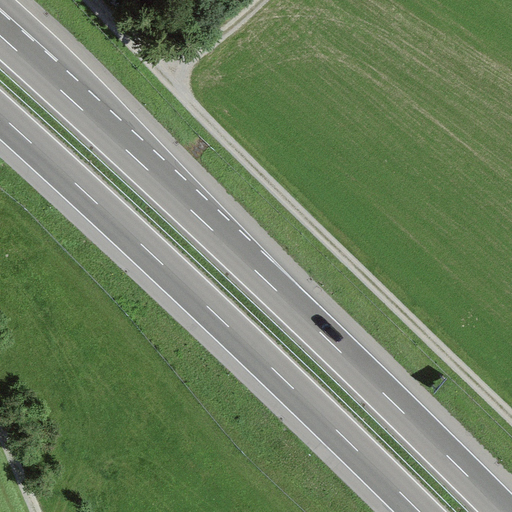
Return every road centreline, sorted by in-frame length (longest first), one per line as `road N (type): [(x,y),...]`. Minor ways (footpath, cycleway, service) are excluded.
road 1 (motorway): [(503,511),(0,36)]
road 2 (track): [(511,412),(83,0)]
road 3 (motorway): [(0,114),(419,511)]
road 4 (track): [(168,81),(261,0)]
